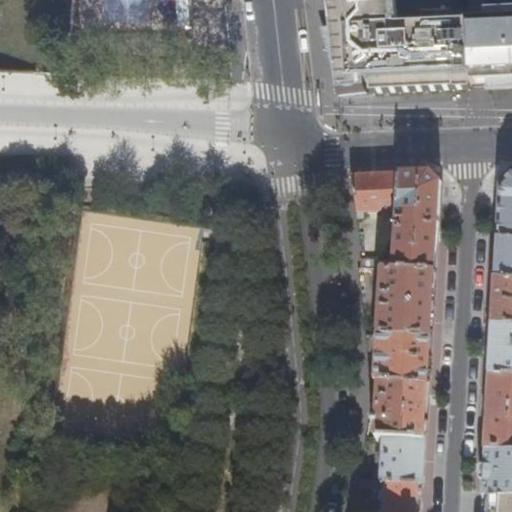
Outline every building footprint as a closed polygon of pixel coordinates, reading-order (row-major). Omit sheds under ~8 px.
[(337,74),(471,69),(469,25),(460,25),(460,26),(461,45),(455,46),(453,26),(401,29),(397,0),(333,0),(335,11),(330,12),(332,23),(337,23),(340,61),(336,61),(337,74)] [(511,10),(476,12),(476,18),(511,16),(511,10)] [(511,16),(476,18),(469,18),(469,25),(471,69),(471,81),(486,81),(511,79),(511,16)] [(337,23),(332,23),(336,61),(340,61),(337,23)] [(433,172),(353,176),(359,199),(361,219),(366,218),(366,213),(378,212),(381,212),(384,209),(385,207),(399,206),(396,262),(396,269),(438,271),(441,227),(444,183),(433,172)] [(502,213),(501,238),(511,238),(511,177),(504,185),(502,213)] [(499,260),(498,279),(511,279),(511,238),(501,238),(499,260)] [(436,314),(438,271),(396,269),(385,268),(381,334),(434,337),(436,314)] [(497,302),(495,323),(511,324),(511,279),(498,279),(497,302)] [(494,351),(492,374),(511,374),(511,324),(495,323),(494,351)] [(432,365),(434,337),(381,334),(379,381),(382,381),(431,383),(432,365)] [(490,414),(487,449),(511,449),(511,374),(492,374),(490,414)] [(429,415),(431,383),(382,381),(379,436),(386,436),(428,438),(429,415)] [(426,465),(428,438),(386,436),(384,463),(380,463),(380,469),(384,469),(383,481),(425,483),(426,465)] [(484,492),(484,496),(511,497),(511,449),(487,449),(487,450),(494,451),(494,458),(490,458),(486,467),(486,474),(486,477),(494,479),(494,493),(484,492)] [(423,511),(424,507),(425,483),(383,481),(364,480),(362,492),(385,493),(383,511),(365,511),(362,511),(361,511),(423,511)] [(483,511),(511,511),(511,497),(484,496),(483,511)]
